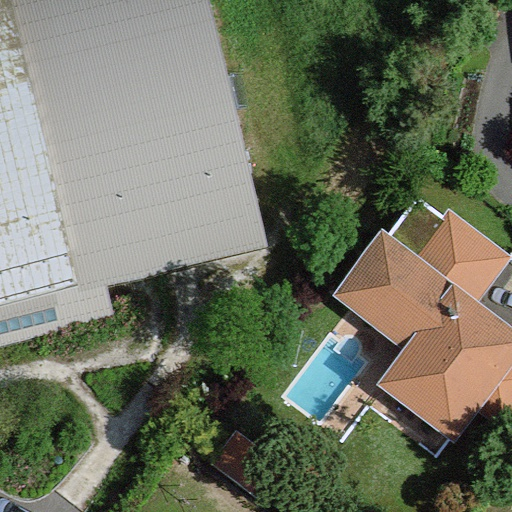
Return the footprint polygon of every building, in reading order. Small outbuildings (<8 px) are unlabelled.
[(198,0),(0,0),(0,340),(104,316),(97,286),(259,246),(198,0)] [(452,226),(421,202),(369,271),(371,272),(348,302),(381,327),(383,323),(421,352),(403,376),(467,425),(478,410),(511,365),(511,343),(471,312),(508,265),(454,224),(452,226)] [(511,424),(511,365),(478,410),(507,431),(511,424)] [(456,439),(467,425),(403,376),(392,390),(456,439)] [(285,483),(241,450),(222,475),(266,508),(285,483)]
